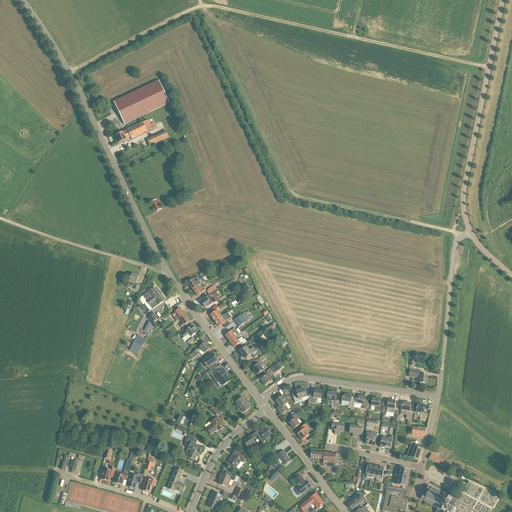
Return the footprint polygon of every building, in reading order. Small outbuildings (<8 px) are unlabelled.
[(125,125),(129,123),(170,103),(159,81),(114,102),(125,125)] [(119,143),(124,141),(131,138),(132,139),(156,128),(153,123),(150,125),(148,120),(116,136),(119,143)] [(151,147),(169,138),(166,132),(148,140),(151,147)] [(157,212),(161,210),(162,209),(157,199),(156,200),(152,202),(157,212)] [(137,284),(139,277),(132,274),(128,285),(135,287),(134,289),(138,290),(140,285),(137,284)] [(200,285),(203,284),(203,283),(205,282),(203,278),(201,278),(200,278),(198,276),(188,283),(193,290),(200,285)] [(197,297),(206,291),(204,289),(205,288),(203,284),(200,285),(193,290),(197,297)] [(208,294),(216,289),(214,285),(208,290),(207,291),(208,294)] [(153,310),(164,302),(154,288),(143,296),(153,310)] [(218,291),(217,290),(216,289),(208,294),(209,295),(207,296),(208,297),(201,302),(205,308),(209,306),(217,301),(213,295),(218,291)] [(215,321),(221,316),(218,313),(227,307),(224,303),(218,307),(217,305),(212,308),(215,312),(211,315),(215,321)] [(177,321),(180,319),(185,315),(180,309),(176,312),(172,315),(174,317),(177,321)] [(163,321),(171,315),(169,313),(161,318),(163,321)] [(221,317),(221,316),(215,321),(219,327),(223,324),(226,328),(231,325),(228,320),(230,319),(226,313),(221,317)] [(153,323),(158,320),(154,314),(149,318),(153,323)] [(181,328),(190,322),(185,315),(180,319),(183,323),(179,325),(181,328)] [(243,318),(245,317),(244,315),(244,316),(243,315),(242,316),(241,315),(234,321),(237,324),(244,319),(243,318)] [(244,319),(237,324),(239,327),(246,322),(245,321),(248,319),(245,317),(243,318),(244,319)] [(144,331),(148,333),(153,323),(149,322),(144,331)] [(267,332),(275,326),(273,323),(265,329),(267,332)] [(194,341),(194,340),(192,337),(196,334),(193,331),(195,329),(193,326),(191,328),(191,327),(182,334),(184,338),(183,339),(185,342),(186,341),(189,344),(194,341)] [(236,337),(239,335),(236,332),(237,331),(235,329),(225,336),(230,342),(236,337)] [(138,355),(146,339),(137,335),(129,350),(138,355)] [(234,347),(240,343),(242,346),(247,342),(245,339),(244,340),(242,337),(238,340),(236,337),(230,342),(234,347)] [(205,353),(206,352),(210,349),(206,343),(189,355),(192,359),(196,356),(197,357),(203,352),(205,353)] [(265,343),(259,347),(263,352),(269,347),(265,343)] [(255,358),(259,355),(261,354),(255,346),(253,348),(250,344),(240,352),(245,359),(252,354),(255,358)] [(218,361),(216,358),(213,354),(203,362),(207,367),(210,371),(217,366),(215,363),(218,361)] [(257,375),(267,368),(262,361),(266,359),(263,355),(255,362),(258,365),(253,369),(257,375)] [(275,373),(271,368),(267,372),(269,374),(261,380),(265,386),(272,381),(270,377),(275,373)] [(223,387),(230,381),(225,374),(226,373),(223,369),(213,377),(217,383),(219,381),(223,387)] [(426,384),(428,376),(420,375),(420,371),(410,370),(409,377),(420,378),(420,383),(426,384)] [(306,397),(305,394),(304,389),(296,392),(298,396),(294,397),(294,396),(293,397),(295,403),(300,401),(300,399),(306,397)] [(321,399),(322,397),(322,392),(315,391),(314,397),(309,396),(309,403),(316,404),(317,398),(321,399)] [(338,409),(338,408),(339,401),(339,403),(335,403),(336,394),(328,392),(327,401),(332,402),(331,408),(338,409)] [(353,409),(354,399),(351,399),(352,396),(345,395),(344,397),(343,397),(342,397),(342,401),(341,405),(348,406),(348,408),(351,409),(353,409)] [(288,403),(286,400),(283,396),(276,401),(280,407),(277,409),(282,415),(291,408),(293,410),(294,409),(295,408),(290,402),(288,403)] [(368,410),(369,407),(370,402),(365,401),(366,398),(359,397),(358,404),(361,405),(361,409),(368,410)] [(244,413),(251,407),(248,403),(247,404),(246,403),(242,398),(236,402),(240,407),(240,406),(245,412),(244,413)] [(383,413),(385,402),(384,402),(384,406),(379,405),(380,400),(373,399),(372,407),(375,407),(375,412),(383,413)] [(388,401),(387,406),(387,412),(394,413),(393,423),(397,424),(399,407),(395,406),(396,402),(388,401)] [(411,404),(407,403),(407,402),(402,402),(401,415),(406,415),(406,419),(408,420),(407,425),(411,426),(413,414),(410,413),(411,404)] [(420,420),(421,420),(426,421),(427,413),(427,412),(426,414),(424,414),(425,406),(417,405),(417,408),(414,408),(414,412),(413,412),(417,413),(417,412),(421,413),(420,420)] [(219,413),(212,407),(209,410),(216,416),(219,413)] [(294,429),(300,424),(297,420),(299,419),(295,414),(290,418),(290,419),(291,418),(293,421),(289,423),(294,429)] [(187,427),(190,420),(180,415),(177,422),(187,427)] [(224,428),(219,422),(221,421),(218,417),(210,423),(211,424),(206,428),(211,435),(216,432),(215,431),(218,429),(219,431),(224,428)] [(185,427),(180,425),(178,424),(176,429),(185,433),(187,428),(185,427)] [(303,441),(310,436),(309,434),(306,431),(310,429),(306,424),(301,428),(303,431),(298,434),(303,441)] [(270,438),(268,436),(271,434),(267,429),(265,430),(263,427),(253,435),(253,434),(243,442),(250,450),(256,444),(253,439),(257,436),(263,443),(270,438)] [(425,437),(427,429),(413,427),(412,435),(425,437)] [(367,436),(367,439),(366,444),(372,446),(373,439),(376,440),(375,441),(376,441),(377,433),(370,431),(370,432),(367,431),(366,436),(367,436)] [(202,448),(195,445),(198,438),(188,434),(185,441),(185,444),(185,446),(186,448),(188,449),(185,457),(195,461),(197,456),(196,456),(197,453),(200,454),(202,448)] [(423,446),(414,443),(416,437),(411,436),(410,445),(415,446),(413,451),(409,450),(407,456),(418,460),(423,446)] [(148,453),(148,450),(150,446),(139,443),(136,450),(148,453)] [(284,466),(286,464),(290,461),(286,455),(286,456),(285,454),(286,454),(284,451),(276,456),(278,459),(277,460),(280,464),(282,463),(284,466)] [(245,459),(240,455),(236,452),(233,455),(234,455),(229,461),(233,464),(236,468),(237,467),(239,469),(243,464),(242,463),(245,459)] [(336,454),(324,453),(311,452),(311,459),(323,460),(323,467),(335,468),(336,454)] [(431,454),(429,459),(445,467),(447,462),(431,454)] [(68,472),(72,458),(64,456),(60,470),(68,472)] [(71,474),(78,476),(82,462),(75,460),(71,474)] [(124,472),(128,474),(129,472),(131,463),(132,461),(127,460),(127,462),(124,471),(124,472)] [(113,478),(115,473),(116,468),(110,466),(109,469),(105,468),(102,479),(109,482),(111,477),(113,478)] [(183,471),(179,469),(176,468),(167,489),(174,492),(175,491),(182,494),(186,485),(179,482),(183,471)] [(274,470),(270,474),(275,479),(279,474),(274,470)] [(127,481),(129,474),(128,474),(124,472),(123,472),(123,473),(118,471),(117,474),(114,483),(122,485),(124,480),(127,481)] [(236,476),(231,474),(226,472),(225,475),(221,474),(220,477),(222,478),(219,485),(226,488),(230,479),(237,482),(239,478),(236,477),(236,476)] [(132,489),(133,488),(135,489),(136,485),(137,485),(137,483),(141,484),(143,478),(131,475),(128,487),(129,487),(130,488),(132,489)] [(308,483),(307,481),(305,483),(300,476),(293,481),(298,487),(296,489),(295,492),(298,495),(299,496),(302,494),(311,488),(310,486),(311,486),(308,482),(308,483)] [(72,482),(57,478),(50,503),(65,507),(72,482)] [(142,491),(150,493),(152,486),(154,487),(156,487),(157,481),(148,479),(148,480),(145,479),(142,491)] [(397,511),(398,510),(401,510),(405,511),(406,511),(408,499),(406,498),(403,498),(404,494),(402,494),(403,490),(405,490),(387,486),(387,489),(382,511),(383,511),(384,511),(387,511),(388,511),(397,511)] [(455,506),(454,506),(455,505),(457,502),(452,499),(446,496),(446,495),(445,495),(428,486),(427,491),(426,491),(424,495),(424,494),(421,499),(438,509),(437,510),(438,510),(442,511),(451,511),(452,511),(453,511),(454,511),(455,511),(455,510),(456,510),(456,509),(456,508),(456,507),(455,507),(455,506)] [(238,497),(241,499),(244,490),(238,487),(234,496),(238,497)] [(238,497),(234,496),(223,492),(222,496),(221,497),(228,500),(227,501),(235,504),(236,501),(236,502),(238,497)] [(222,496),(218,495),(214,493),(208,507),(216,510),(217,507),(219,507),(220,504),(218,504),(221,497),(222,496)] [(317,508),(319,507),(323,504),(320,499),(318,498),(319,497),(316,494),(299,507),(303,511),(304,511),(310,507),(310,506),(313,504),(317,508)] [(352,510),(364,501),(360,496),(348,505),(352,510)]
